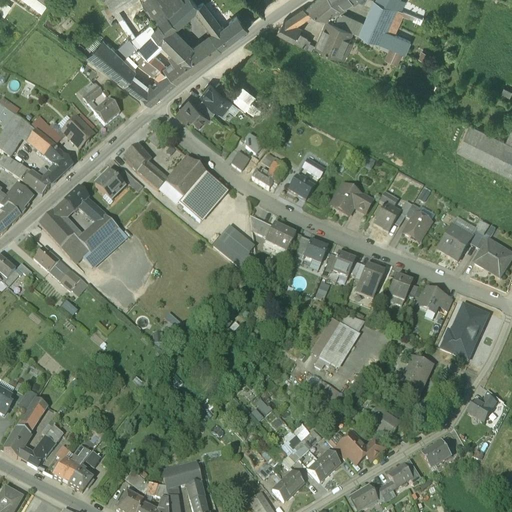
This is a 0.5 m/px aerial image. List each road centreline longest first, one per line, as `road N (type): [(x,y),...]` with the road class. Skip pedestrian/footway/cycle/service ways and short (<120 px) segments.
road 1 (residential): [(153,110),(266,201),(511,306)]
road 2 (residential): [(484,371),(445,430),(309,511)]
road 3 (tertiary): [(153,110),(0,246)]
road 4 (tertiary): [(303,0),(153,110)]
road 5 (track): [(35,27),(153,110)]
road 6 (unknown): [(108,149),(201,237)]
